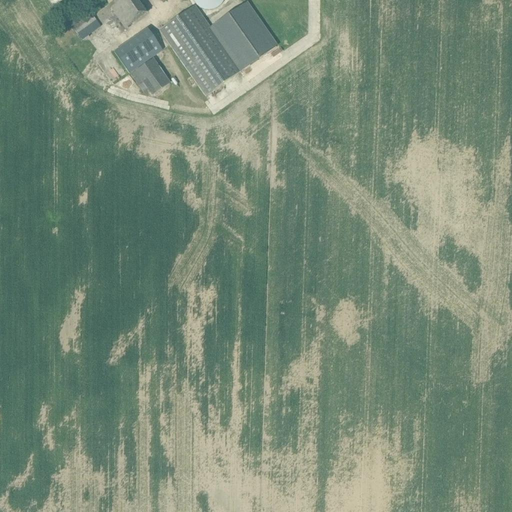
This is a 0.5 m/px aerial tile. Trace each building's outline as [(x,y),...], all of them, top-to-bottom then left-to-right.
[(147,13),(138,0),(113,0),(116,4),(111,8),(125,29),(147,13)] [(224,0),(223,0),(193,0),(194,1),(197,5),(200,8),(204,10),(209,10),(214,10),(218,8),(221,4),(224,0)] [(278,46),(247,2),(210,28),(195,7),(159,31),(205,97),(241,72),(278,46)] [(88,10),(69,25),(76,35),(96,20),(88,10)] [(148,30),(140,35),(155,56),(163,51),(148,30)] [(152,60),(135,72),(131,75),(144,94),(148,91),(152,97),(170,84),(152,60)]
